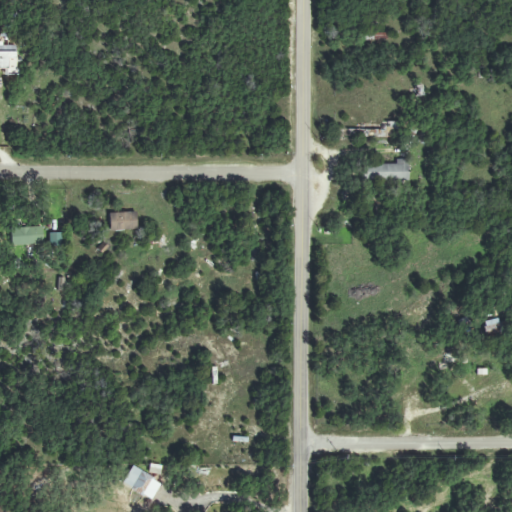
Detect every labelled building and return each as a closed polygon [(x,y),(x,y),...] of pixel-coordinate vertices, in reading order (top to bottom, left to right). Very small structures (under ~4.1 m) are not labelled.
[(0,68),(4,68),(4,76),(17,75),(17,44),(0,44),(0,68)] [(395,165),(362,164),(362,181),(407,182),(408,160),(395,159),(395,165)] [(137,230),(136,212),(108,213),(109,231),(137,230)] [(42,243),(41,227),(10,228),(10,245),(42,243)] [(49,233),(49,246),(61,246),(61,234),(49,233)] [(484,335),(501,333),(500,319),(483,321),(484,335)]
